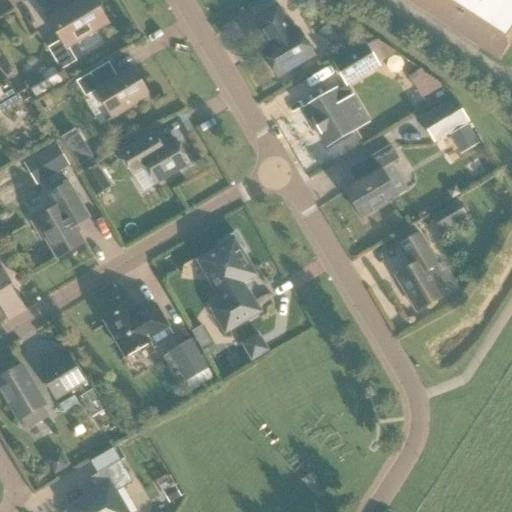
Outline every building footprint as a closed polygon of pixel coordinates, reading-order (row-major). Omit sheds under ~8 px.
[(48,47),(61,70),(77,61),(69,46),(107,24),(93,0),(81,0),(64,10),(63,8),(49,16),(63,39),(48,47)] [(511,0),(408,0),(500,59),(511,40),(511,0)] [(279,4),(253,19),(269,46),(262,50),(278,78),(315,56),(299,28),(294,31),(279,4)] [(388,46),(386,48),(380,39),(372,45),(383,61),(393,53),(388,46)] [(333,61),(347,85),(380,66),(366,42),(333,61)] [(28,81),(36,97),(66,80),(58,65),(28,81)] [(428,65),(412,77),(428,99),(444,87),(428,65)] [(150,96),(133,67),(109,81),(100,67),(76,81),(86,97),(96,90),(113,118),(150,96)] [(0,111),(10,106),(20,100),(8,79),(0,83),(0,111)] [(328,145),(369,121),(354,95),(344,100),(337,89),(306,107),(328,145)] [(438,116),(449,135),(460,154),(479,142),(457,105),(438,116)] [(190,164),(175,138),(163,145),(155,131),(120,152),(133,175),(146,168),(156,184),(190,164)] [(28,160),(40,183),(74,167),(63,143),(28,160)] [(345,190),(361,218),(398,196),(382,169),(399,159),(391,145),(363,161),(371,175),(345,190)] [(0,150),(0,167),(14,161),(7,147),(0,150)] [(97,165),(84,173),(97,194),(109,186),(97,165)] [(91,219),(70,182),(46,196),(54,208),(32,222),(42,240),(45,238),(57,259),(85,242),(77,228),(91,219)] [(432,214),(441,232),(461,222),(458,217),(466,214),(459,200),(432,214)] [(438,264),(420,232),(399,245),(412,266),(396,275),(417,312),(456,289),(440,263),(438,264)] [(213,309),(226,331),(259,311),(242,282),(255,274),(242,253),(246,250),(236,233),(219,243),(221,248),(199,260),(224,302),(213,309)] [(135,316),(129,306),(105,320),(126,357),(150,342),(148,338),(169,326),(156,304),(135,316)] [(203,326),(192,332),(198,342),(209,336),(203,326)] [(268,349),(259,333),(243,342),(252,358),(268,349)] [(168,353),(186,382),(193,377),(209,368),(201,354),(191,339),(168,353)] [(41,372),(56,397),(84,380),(69,356),(41,372)] [(44,404),(22,366),(0,378),(0,384),(20,419),(22,418),(28,428),(49,416),(43,405),(44,404)] [(53,462),(59,472),(73,464),(67,454),(53,462)] [(69,506),(72,511),(126,511),(115,492),(134,482),(121,460),(90,478),(97,490),(69,506)] [(164,491),(170,502),(181,496),(175,485),(164,491)]
